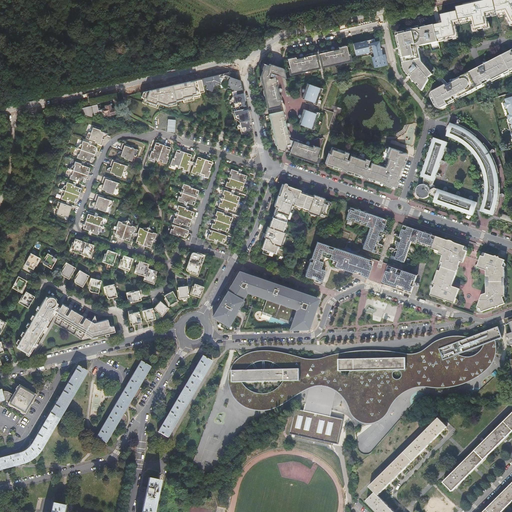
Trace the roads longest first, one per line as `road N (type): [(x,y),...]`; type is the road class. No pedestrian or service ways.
road 1 (unclassified): [(511,310),(479,321),(363,286),(331,300),(308,335),(210,333)]
road 2 (residential): [(222,154),(159,134),(123,135),(103,149),(78,233),(174,266)]
road 3 (unclassified): [(0,113),(245,59)]
road 4 (unclassified): [(146,412),(105,461),(0,487)]
road 5 (unclassified): [(379,12),(278,37),(245,59)]
road 6 (residential): [(40,293),(46,282),(91,309),(117,310),(126,342)]
